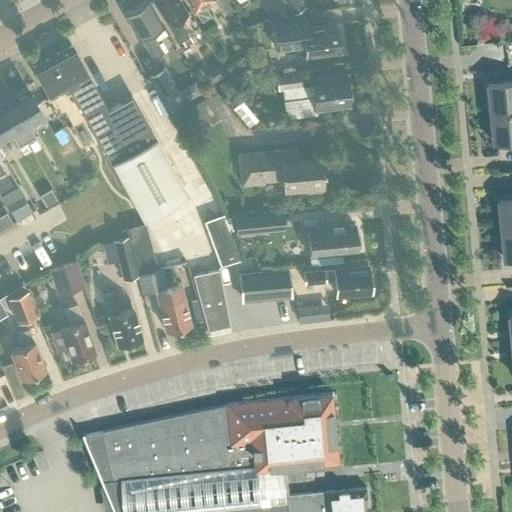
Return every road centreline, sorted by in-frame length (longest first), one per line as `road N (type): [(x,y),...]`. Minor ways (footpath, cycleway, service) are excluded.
road 1 (residential): [(440,326),(205,355),(0,428)]
road 2 (residential): [(440,326),(408,0)]
road 3 (residential): [(455,511),(440,326)]
